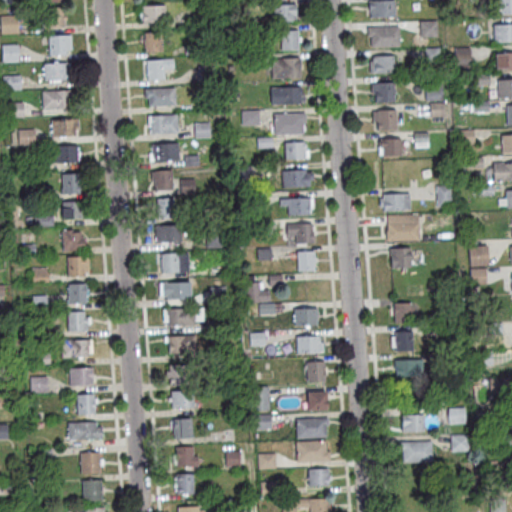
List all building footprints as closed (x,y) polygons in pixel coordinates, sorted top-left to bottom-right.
[(366,0),(392,0),(393,16),(366,17),(366,0)] [(511,0),(498,0),(498,13),(511,13),(511,0)] [(272,4),(293,3),(294,20),(273,20),(272,4)] [(139,4),(163,4),(164,20),(140,20),(139,4)] [(43,6),(61,6),(61,14),(64,14),(65,19),(61,19),(62,26),(43,26),(43,6)] [(0,15),(15,15),(16,32),(0,32),(0,15)] [(187,16),(187,26),(202,26),(202,16),(187,16)] [(417,21),(417,37),(435,37),(434,20),(417,21)] [(511,22),(490,23),(491,42),(511,41),(511,22)] [(364,26),(396,26),(396,46),(368,46),(368,36),(364,36),(364,26)] [(226,30),(227,43),(243,42),(242,29),(226,30)] [(279,30),(279,50),(297,50),(296,42),(299,42),(299,37),(296,37),(296,30),(279,30)] [(161,51),(161,32),(143,32),(143,51),(161,51)] [(46,34),(68,34),(70,50),(64,50),(64,54),(47,54),(46,34)] [(0,44),(16,44),(17,61),(0,62),(0,44)] [(183,45),(183,55),(197,54),(197,44),(183,45)] [(422,48),(423,61),(437,61),(437,48),(422,48)] [(452,48),(453,70),(469,70),(467,48),(452,48)] [(492,52),(511,52),(511,69),(493,69),(492,52)] [(243,55),(243,64),(257,64),(257,55),(243,55)] [(367,55),(391,55),(392,71),(367,73),(367,55)] [(140,60),(171,58),(172,67),(161,68),(162,78),(145,79),(145,75),(144,75),(144,69),(140,69),(140,60)] [(269,59),(270,77),(298,77),(298,58),(269,59)] [(41,63),(42,80),(66,79),(65,62),(41,63)] [(196,66),(212,66),(213,82),(197,82),(196,66)] [(470,75),(470,85),(488,84),(487,74),(470,75)] [(0,76),(1,90),(19,89),(18,75),(0,76)] [(511,78),(495,78),(496,97),(511,96),(511,78)] [(373,82),(391,81),(392,101),(373,102),(373,94),(369,94),(369,83),(374,83),(373,82)] [(422,85),(423,101),(440,101),(439,85),(422,85)] [(269,87),(269,104),(299,103),(298,86),(269,87)] [(142,88),(172,87),(173,104),(146,106),(146,98),(143,98),(142,88)] [(40,91),(40,108),(65,106),(64,89),(40,91)] [(199,100),(200,109),(214,109),(213,100),(199,100)] [(471,102),(486,101),(486,111),(471,111),(471,102)] [(427,103),(428,117),(442,117),(440,102),(427,103)] [(4,103),(5,117),(22,117),(21,103),(4,103)] [(370,111),(375,111),(375,110),(393,109),(393,129),(374,129),(374,121),(370,121),(370,111)] [(239,111),(257,110),(258,125),(240,126),(239,111)] [(272,114),(303,112),(304,122),(301,122),(301,133),(272,135),(272,114)] [(149,115),(175,114),(176,132),(150,133),(149,115)] [(49,119),(50,136),(73,135),(73,128),(76,129),(76,118),(49,119)] [(192,123),(207,123),(208,137),(193,138),(192,123)] [(457,130),(457,145),(472,144),(471,129),(457,130)] [(16,130),(16,144),(33,144),(32,130),(16,130)] [(411,132),(412,148),(426,148),(425,132),(411,132)] [(511,134),(499,135),(499,153),(511,152),(511,134)] [(255,138),(255,148),(270,148),(270,138),(255,138)] [(377,138),(398,138),(398,155),(380,155),(380,147),(377,148),(377,138)] [(282,142),(283,159),(303,159),(302,141),(282,142)] [(150,144),(175,142),(177,159),(151,162),(150,144)] [(53,145),(54,162),(76,161),(75,145),(53,145)] [(182,156),(182,166),(197,166),(196,155),(182,156)] [(22,159),(23,172),(39,172),(39,158),(22,159)] [(464,158),(464,167),(481,167),(480,158),(464,158)] [(511,161),(492,162),(492,179),(511,179),(511,161)] [(235,167),(235,180),(249,180),(249,167),(235,167)] [(279,170),(280,188),(307,186),(307,179),(312,178),(311,171),(304,171),(303,168),(279,170)] [(149,170),(169,169),(171,189),(154,189),(153,186),(152,185),(152,180),(149,180),(149,170)] [(60,173),(60,193),(78,192),(77,173),(60,173)] [(178,180),(192,179),(193,194),(178,194),(178,180)] [(434,186),(434,206),(451,206),(450,184),(434,186)] [(478,185),(478,194),(493,194),(493,184),(478,185)] [(23,185),(23,199),(39,199),(38,185),(23,185)] [(505,188),(511,187),(511,206),(505,207),(505,204),(498,205),(497,197),(505,197),(505,188)] [(380,193),(407,193),(408,208),(401,208),(401,210),(381,210),(381,206),(377,206),(376,198),(380,198),(380,193)] [(241,195),(242,208),(258,208),(257,194),(241,195)] [(155,198),(172,197),(173,217),(155,217),(155,198)] [(277,199),(307,198),(308,214),(286,215),(285,206),(277,206),(277,199)] [(60,201),(79,201),(79,207),(82,207),(82,212),(79,212),(79,218),(60,218),(60,201)] [(385,215),(416,214),(416,240),(385,241),(385,215)] [(31,217),(31,227),(51,226),(51,216),(31,217)] [(248,221),(249,236),(266,236),(265,221),(248,221)] [(284,223),(310,222),(311,242),(294,243),(293,235),(285,235),(284,223)] [(153,225),(179,224),(179,242),(154,242),(153,225)] [(60,230),(61,250),(82,249),(81,237),(79,237),(78,232),(71,232),(70,229),(60,230)] [(204,234),(204,248),(219,247),(219,233),(204,234)] [(467,245),(486,244),(488,264),(469,265),(467,245)] [(387,248),(408,247),(408,267),(388,267),(387,248)] [(255,249),(255,260),(269,260),(268,249),(255,249)] [(295,251),(296,270),(313,270),(312,251),(295,251)] [(158,253),(187,252),(188,270),(159,271),(158,253)] [(66,254),(67,274),(85,274),(85,270),(89,270),(88,254),(66,254)] [(31,267),(32,282),(49,281),(48,271),(47,271),(47,267),(31,267)] [(469,267),(485,267),(485,283),(469,283),(469,267)] [(269,274),(269,284),(282,283),(281,273),(269,274)] [(162,280),(189,279),(190,296),(166,298),(166,295),(162,295),(162,280)] [(245,281),(258,280),(259,289),(269,289),(270,300),(246,301),(245,281)] [(67,282),(84,281),(85,301),(67,301),(67,282)] [(209,286),(225,286),(226,301),(209,301),(209,286)] [(32,295),(32,309),(47,309),(46,294),(32,295)] [(394,300),(411,300),(411,321),(394,320),(394,300)] [(258,303),(259,312),(274,311),(274,302),(258,303)] [(165,307),(193,306),(193,323),(167,323),(167,314),(164,313),(165,307)] [(294,306),(294,323),(317,322),(317,306),(294,306)] [(67,310),(67,329),(88,329),(88,323),(90,323),(90,316),(84,315),(84,310),(67,310)] [(488,324),(488,334),(502,333),(502,323),(488,324)] [(39,327),(40,337),(54,337),(53,326),(39,327)] [(395,328),(412,328),(413,349),(395,348),(395,328)] [(249,332),(250,345),(265,344),(264,331),(249,332)] [(166,334),(194,334),(195,351),(169,351),(168,341),(166,341),(166,334)] [(296,334),(319,334),(319,340),(323,340),(324,350),(319,350),(320,352),(296,351),(296,334)] [(61,339),(88,337),(88,343),(87,343),(88,354),(62,356),(61,339)] [(426,351),(426,361),(443,361),(442,351),(426,351)] [(477,351),(478,367),(492,367),(491,351),(477,351)] [(34,353),(34,364),(50,364),(49,353),(34,353)] [(394,358),(422,357),(422,370),(419,370),(420,375),(395,374),(394,358)] [(306,360),(324,359),(325,378),(306,379),(306,360)] [(169,362),(186,362),(187,381),(170,383),(169,375),(166,375),(165,369),(170,369),(169,362)] [(68,367),(69,384),(92,383),(91,366),(68,367)] [(30,376),(30,391),(46,391),(46,376),(30,376)] [(511,378),(489,379),(490,396),(511,395),(511,378)] [(252,385),(268,385),(269,408),(253,408),(252,385)] [(170,389),(193,388),(193,405),(171,405),(170,389)] [(306,388),(307,406),(326,406),(326,388),(306,388)] [(76,392),(77,411),(95,411),(93,391),(76,392)] [(492,407),(493,420),(510,420),(510,406),(492,407)] [(448,407),(464,407),(465,423),(448,423),(448,407)] [(255,413),(256,428),(271,427),(270,412),(255,413)] [(401,412),(423,413),(424,429),(401,429),(401,412)] [(173,415),(174,436),(192,435),(190,414),(173,415)] [(295,417),(296,436),(325,435),(325,423),(328,423),(328,416),(295,417)] [(67,420),(67,437),(101,436),(101,424),(95,424),(95,419),(67,420)] [(495,434),(495,445),(510,445),(510,434),(495,434)] [(450,435),(451,451),(468,451),(467,435),(450,435)] [(295,440),(296,460),(329,459),(329,449),(326,449),(325,438),(295,440)] [(398,440),(431,440),(432,461),(402,460),(402,449),(398,449),(398,440)] [(175,445),(192,444),(193,454),(197,454),(198,463),(176,464),(175,445)] [(36,448),(36,457),(51,458),(51,448),(36,448)] [(79,451),(80,471),(99,471),(99,450),(79,451)] [(225,450),(226,465),(239,464),(239,450),(225,450)] [(258,452),(258,466),(275,466),(275,451),(258,452)] [(308,467),(308,483),(328,483),(328,466),(308,467)] [(175,472),(192,471),(193,490),(176,491),(175,472)] [(407,473),(407,502),(427,502),(427,473),(407,473)] [(0,478),(0,488),(16,488),(15,478),(0,478)] [(82,479),(82,499),(102,499),(100,478),(82,479)] [(260,481),(261,493),(275,493),(274,480),(260,481)] [(282,511),(282,498),(328,496),(328,511),(309,511),(309,505),(296,506),(296,511),(282,511)] [(489,498),(489,511),(505,511),(505,497),(489,498)] [(177,511),(177,504),(198,503),(198,508),(204,507),(204,511),(177,511)]
